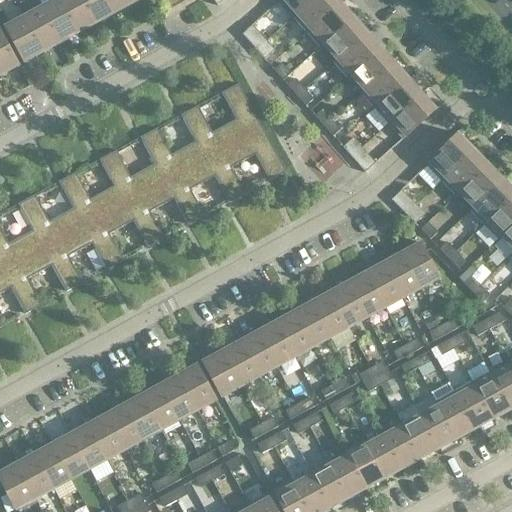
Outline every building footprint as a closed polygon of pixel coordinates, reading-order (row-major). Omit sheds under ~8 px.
[(79,31),(61,0),(54,0),(42,7),(61,41),(62,41),(61,38),(79,31)] [(97,22),(85,0),(61,0),(79,31),(80,31),(79,28),(97,22)] [(115,12),(108,0),(85,0),(97,22),(98,21),(97,18),(115,12)] [(133,2),(131,0),(108,0),(115,12),(116,11),(115,9),(133,2)] [(280,0),(279,1),(293,17),(312,0),(280,0)] [(336,4),(333,0),(312,0),(293,17),(307,33),(339,3),(338,2),(336,4)] [(349,19),(339,3),(307,33),(320,48),(353,19),(352,17),(349,19)] [(61,41),(42,7),(24,17),(43,51),(44,51),(43,48),(61,41)] [(43,51),(24,17),(6,27),(25,63),(27,62),(25,58),(43,51)] [(363,34),(353,19),(320,48),(321,49),(324,45),(337,59),(333,62),(334,63),(367,34),(366,33),(363,34)] [(268,43),(252,25),(251,26),(251,27),(244,34),(243,33),(242,34),(258,52),(268,43)] [(19,66),(0,31),(0,74),(0,75),(0,73),(0,71),(16,66),(17,67),(19,66)] [(377,50),(367,34),(334,63),(347,78),(380,49),(379,48),(377,50)] [(275,50),(268,43),(258,52),(264,60),(275,50)] [(390,65),(380,49),(347,78),(348,79),(352,76),(364,90),(360,93),(361,93),(394,64),(393,63),(390,65)] [(277,59),(270,66),(279,76),(287,69),(277,59)] [(404,80),(394,64),(361,93),(374,109),(407,79),(407,78),(404,80)] [(296,79),(288,86),(297,96),(305,89),(296,79)] [(418,95),(407,79),(374,109),(388,124),(421,95),(420,94),(418,95)] [(263,128),(239,84),(222,93),(236,120),(212,133),(221,150),(263,128)] [(314,99),(305,89),(297,96),(306,106),(314,99)] [(432,111),(421,95),(388,124),(402,140),(436,109),(435,108),(432,111)] [(195,142),(172,155),(171,155),(181,173),(221,150),(212,133),(198,106),(181,116),(195,142)] [(323,109),(315,116),(324,126),(332,119),(323,109)] [(341,130),(332,119),(324,126),(333,137),(341,130)] [(286,172),(263,128),(221,150),(231,168),(255,155),(270,181),(286,172)] [(155,164),(131,177),(130,178),(140,195),(181,173),(171,155),(172,155),(157,129),(140,138),(155,164)] [(460,135),(459,134),(426,166),(441,181),(473,151),(472,150),(470,151),(459,136),(460,135)] [(353,138),(343,148),(349,155),(360,145),(353,138)] [(376,163),(360,145),(349,155),(365,173),(367,171),(366,171),(374,164),(374,165),(376,163)] [(231,168),(221,150),(181,173),(190,190),(191,190),(214,177),(229,203),(246,194),(231,168)] [(114,186),(90,200),(99,217),(140,195),(130,178),(131,177),(116,151),(100,160),(114,186)] [(484,166),(473,151),(441,181),(456,197),(460,193),(459,192),(487,165),(486,164),(484,166)] [(498,181),(487,165),(459,192),(460,193),(472,206),(473,207),(501,180),(500,179),(498,181)] [(73,209),(49,222),(58,240),(99,217),(90,200),(76,173),(59,182),(73,209)] [(190,190),(181,173),(140,195),(149,212),(150,212),(174,199),(188,226),(205,216),(191,190),(190,190)] [(511,194),(501,180),(473,207),(472,206),(469,210),(484,225),(511,197),(511,194)] [(418,207),(401,190),(400,192),(393,199),(393,198),(391,200),(408,217),(418,207)] [(33,231),(9,244),(8,244),(18,262),(58,240),(49,222),(35,195),(18,205),(33,231)] [(149,212),(140,195),(99,217),(109,235),(109,234),(133,221),(148,248),(164,239),(150,212),(149,212)] [(511,197),(484,225),(499,240),(502,237),(502,236),(511,226),(511,197)] [(425,214),(418,207),(408,217),(415,224),(425,214)] [(109,235),(99,217),(58,240),(68,257),(92,244),(107,270),(124,261),(109,234),(109,235)] [(428,223),(420,230),(430,240),(437,232),(428,223)] [(511,226),(502,236),(502,237),(511,247),(511,226)] [(0,271),(18,262),(8,244),(9,244),(0,228),(0,271)] [(68,257),(58,240),(18,262),(27,279),(28,279),(52,266),(66,292),(83,283),(68,257)] [(447,242),(439,249),(449,259),(456,252),(447,242)] [(439,278),(420,243),(418,243),(419,245),(405,256),(403,254),(402,254),(421,289),(439,278)] [(466,262),(456,252),(449,259),(458,269),(466,262)] [(421,289),(402,254),(387,266),(385,263),(384,264),(403,299),(421,289)] [(27,279),(18,262),(0,271),(0,294),(11,288),(25,315),(42,305),(28,279),(27,279)] [(403,299),(384,264),(369,276),(367,273),(366,274),(385,308),(403,299)] [(385,308),(366,274),(351,285),(349,283),(348,284),(367,318),(385,308)] [(471,276),(464,283),(473,293),(481,286),(471,276)] [(367,318),(348,284),(333,295),(331,293),(330,294),(349,328),(367,318)] [(490,295),(481,286),(473,293),(483,303),(490,295)] [(349,328),(330,294),(315,305),(313,303),(312,304),(331,338),(349,328)] [(511,298),(503,308),(510,315),(511,312),(511,298)] [(331,338),(312,304),(297,315),(295,313),(294,313),(313,348),(331,338)] [(501,311),(496,314),(501,323),(506,320),(501,311)] [(313,348),(294,313),(279,325),(277,322),(276,323),(295,358),(313,348)] [(501,323),(496,314),(484,321),(489,330),(501,323)] [(453,319),(441,326),(446,335),(458,328),(453,319)] [(489,330),(484,321),(472,327),(477,336),(489,330)] [(295,358),(276,323),(261,335),(259,332),(258,333),(277,367),(295,358)] [(446,335),(441,326),(429,332),(434,341),(446,335)] [(277,367),(258,333),(243,344),(241,342),(240,343),(259,377),(277,367)] [(465,342),(461,334),(449,340),(454,349),(465,342)] [(417,339),(405,346),(410,354),(422,348),(417,339)] [(454,349),(449,340),(437,347),(442,356),(454,349)] [(259,377),(240,343),(225,354),(223,352),(222,352),(241,387),(259,377)] [(410,354),(405,346),(393,352),(398,361),(410,354)] [(241,387),(222,352),(206,365),(204,360),(203,361),(222,397),(241,387)] [(430,362),(425,353),(413,360),(418,369),(430,362)] [(418,369),(413,360),(401,366),(406,375),(418,369)] [(383,362),(371,368),(375,377),(387,370),(383,362)] [(511,405),(511,370),(507,363),(490,372),(510,409),(511,409),(510,406),(511,405)] [(216,401),(196,365),(195,366),(196,367),(181,378),(179,376),(178,377),(197,411),(216,401)] [(375,377),(371,368),(359,375),(364,383),(375,377)] [(392,379),(387,370),(375,377),(380,385),(392,379)] [(510,409),(490,372),(472,382),(492,419),(493,419),(492,416),(510,409)] [(197,411),(178,377),(163,388),(161,386),(160,386),(179,421),(197,411)] [(380,385),(375,377),(364,383),(368,392),(380,385)] [(345,378),(333,385),(338,394),(350,387),(345,378)] [(398,390),(392,379),(380,385),(386,396),(398,390)] [(492,419),(472,382),(454,392),(474,429),(475,428),(474,425),(492,419)] [(338,394),(333,385),(321,391),(326,400),(338,394)] [(179,421),(160,386),(145,398),(143,395),(142,396),(161,431),(179,421)] [(474,429),(454,392),(436,402),(438,406),(456,439),(457,438),(456,435),(474,429)] [(358,402),(353,393),(341,399),(346,408),(358,402)] [(161,431),(142,396),(127,408),(126,405),(125,406),(143,440),(161,431)] [(309,398),(297,404),(302,413),(314,407),(309,398)] [(346,408),(341,399),(329,406),(334,415),(346,408)] [(302,413),(297,404),(285,411),(290,420),(302,413)] [(143,440),(125,406),(110,417),(108,415),(107,416),(125,450),(143,440)] [(456,439),(438,406),(420,416),(438,448),(439,448),(438,445),(456,439)] [(322,421),(317,412),(305,419),(310,428),(322,421)] [(125,450),(107,416),(92,427),(90,425),(88,426),(107,460),(125,450)] [(438,448),(420,416),(402,426),(420,458),(421,458),(420,455),(438,448)] [(273,418),(261,424),(266,433),(278,426),(273,418)] [(310,428),(305,419),(293,425),(298,434),(310,428)] [(266,433),(261,424),(249,431),(254,439),(266,433)] [(107,460),(88,426),(73,437),(71,435),(70,436),(89,470),(107,460)] [(420,458),(402,426),(384,436),(402,468),(403,468),(402,465),(420,458)] [(286,441),(281,432),(269,438),(274,447),(286,441)] [(89,470),(70,436),(55,447),(53,445),(52,445),(71,480),(89,470)] [(402,468),(384,436),(367,445),(365,441),(364,441),(384,478),(385,478),(384,475),(402,468)] [(274,447),(269,438),(257,445),(262,454),(274,447)] [(384,478),(364,441),(346,451),(348,455),(366,488),(367,487),(366,484),(384,478)] [(217,448),(222,457),(234,450),(229,442),(217,448)] [(71,480),(52,445),(37,457),(36,454),(35,455),(53,490),(71,480)] [(211,451),(199,458),(204,467),(216,460),(211,451)] [(53,490),(35,455),(20,467),(18,464),(17,465),(35,499),(53,490)] [(366,488),(348,455),(331,464),(329,460),(328,461),(348,498),(349,497),(348,494),(366,488)] [(242,465),(237,456),(225,463),(230,472),(242,465)] [(204,467),(199,458),(188,464),(192,473),(204,467)] [(348,498),(328,461),(310,470),(312,475),(330,507),(331,507),(330,504),(348,498)] [(35,499),(17,465),(1,477),(0,475),(0,479),(17,510),(35,499)] [(224,475),(219,466),(207,472),(212,481),(224,475)] [(176,471),(164,478),(168,486),(180,480),(176,471)] [(212,481),(207,472),(195,479),(200,488),(212,481)] [(317,511),(330,507),(312,475),(295,484),(293,480),(292,480),(309,511),(317,511)] [(168,486),(164,478),(152,484),(157,493),(168,486)] [(309,511),(292,480),(273,491),(285,511),(309,511)] [(188,494),(183,485),(172,492),(176,501),(188,494)] [(176,501),(172,492),(160,498),(164,507),(176,501)] [(141,494),(129,500),(134,509),(146,502),(141,494)] [(276,511),(267,494),(248,504),(252,511),(276,511)] [(128,511),(134,509),(129,500),(117,507),(120,511),(128,511)] [(148,511),(151,511),(146,502),(134,509),(135,511),(148,511)]
